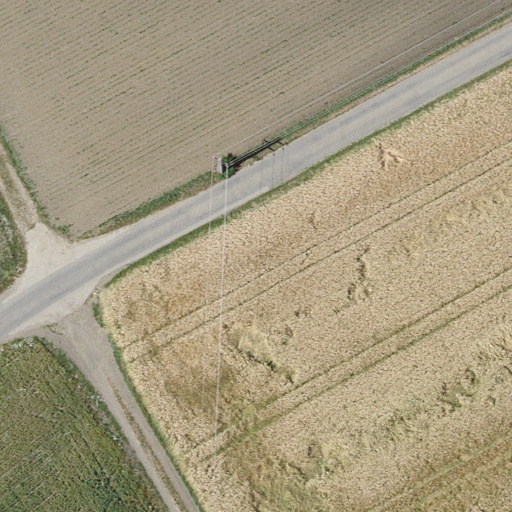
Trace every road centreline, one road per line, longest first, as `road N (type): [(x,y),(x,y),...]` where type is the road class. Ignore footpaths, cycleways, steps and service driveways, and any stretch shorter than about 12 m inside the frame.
road 1 (track): [(511,41),(56,287),(0,331)]
road 2 (track): [(184,511),(56,287),(0,166)]
